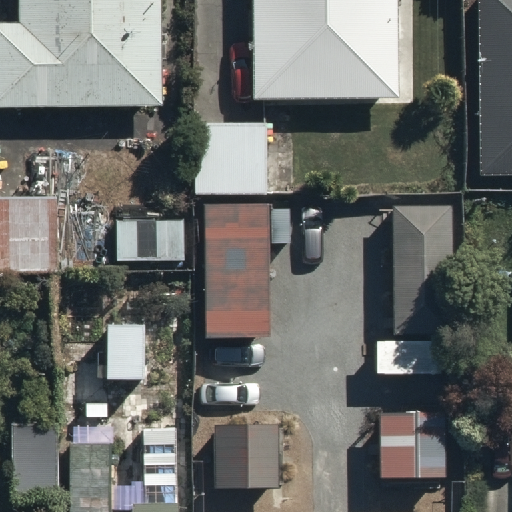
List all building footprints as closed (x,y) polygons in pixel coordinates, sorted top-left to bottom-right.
[(0,98),(153,95),(150,0),(15,0),(16,20),(0,20),(0,98)] [(387,0),(252,0),(252,91),(387,91),(387,0)] [(511,0),(474,0),(476,174),(511,173),(511,0)] [(261,118),(196,119),(196,195),(262,195),(261,118)] [(51,190),(0,189),(0,262),(51,262),(51,190)] [(268,326),(266,198),(207,199),(208,327),(268,326)] [(386,201),(387,331),(448,330),(447,201),(386,201)] [(147,220),(110,220),(111,261),(182,260),(181,214),(147,215),(147,220)] [(444,409),(374,410),(375,477),(445,476),(444,409)] [(107,440),(74,440),(74,511),(179,511),(180,504),(172,504),(172,410),(130,411),(130,465),(107,465),(107,440)] [(279,420),(213,419),(212,480),(278,481),(279,420)] [(52,422),(11,423),(13,499),(54,499),(52,422)]
